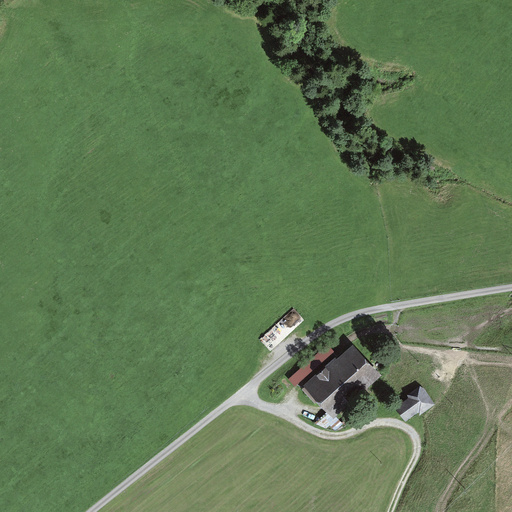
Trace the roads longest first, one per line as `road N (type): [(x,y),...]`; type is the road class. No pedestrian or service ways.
road 1 (track): [(90,511),(332,324),(511,287)]
road 2 (track): [(239,393),(323,434),(377,422),(412,432),(417,451),(390,511)]
